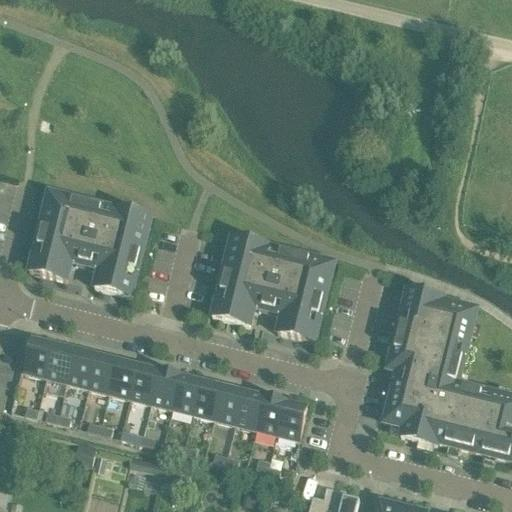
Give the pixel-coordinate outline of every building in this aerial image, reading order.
[(115,211),(61,198),(58,211),(47,208),(30,276),(67,285),(72,266),(100,273),(95,292),(132,301),(150,232),(138,229),(141,216),(116,209),(115,211)] [(244,243),(241,256),(230,253),(213,321),(250,330),(254,311),(283,318),(278,337),(315,347),(332,279),(321,276),(324,265),(269,251),(270,249),(244,243)] [(444,303),(408,294),(388,373),(398,376),(385,427),(404,432),(401,441),(437,450),(438,447),(511,465),(511,401),(459,389),(477,314),(444,306),(444,303)] [(56,349),(34,343),(25,378),(47,383),(56,349)] [(76,354),(56,349),(47,383),(68,389),(76,354)] [(97,359),(76,354),(68,389),(89,394),(97,359)] [(118,364),(97,359),(89,394),(110,399),(118,364)] [(139,370),(118,364),(110,399),(131,404),(139,370)] [(160,375),(139,370),(131,404),(152,410),(160,375)] [(181,380),(160,375),(152,410),(173,415),(181,380)] [(202,385),(181,380),(173,415),(194,420),(202,385)] [(224,391),(202,385),(194,420),(215,425),(224,391)] [(244,396),(224,391),(215,425),(236,430),(244,396)] [(265,401),(244,396),(236,430),(256,436),(265,401)] [(285,406),(265,401),(256,436),(277,441),(285,406)] [(308,412),(285,406),(277,441),(299,446),(308,412)] [(39,415),(28,412),(26,420),(37,423),(39,415)] [(60,420),(48,417),(46,425),(58,428),(60,420)] [(72,423),(60,420),(58,428),(70,431),(72,423)] [(102,431),(90,428),(88,436),(100,438),(102,431)] [(114,433),(102,431),(100,438),(112,441),(114,433)] [(144,441),(132,438),(130,446),(142,449),(144,441)] [(156,444),(144,441),(142,449),(154,452),(156,444)] [(61,449),(51,447),(49,456),(59,458),(61,449)] [(97,451),(80,447),(74,468),(92,473),(97,451)] [(186,451),(174,448),(172,456),(184,459),(186,451)] [(198,454),(186,451),(184,459),(196,462),(198,454)] [(228,462),(216,459),(215,467),(226,470),(228,462)] [(107,463),(97,461),(94,475),(103,477),(107,463)] [(168,469),(132,461),(130,472),(166,481),(168,471),(168,469)] [(240,465),(228,462),(226,470),(238,472),(240,465)] [(269,472),(257,470),(255,477),(267,480),(269,472)] [(166,481),(164,487),(177,490),(186,492),(188,483),(190,476),(168,471),(166,481)] [(281,475),(269,472),(267,480),(279,483),(281,475)] [(313,502),(310,511),(357,511),(360,505),(344,501),(345,497),(327,493),(324,504),(313,502)] [(255,511),(258,500),(246,496),(243,508),(255,511)]
